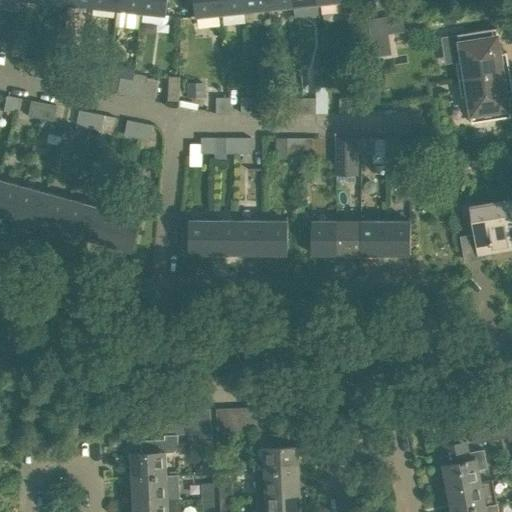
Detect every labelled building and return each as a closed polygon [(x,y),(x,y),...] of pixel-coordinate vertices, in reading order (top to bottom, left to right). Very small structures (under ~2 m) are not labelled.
[(116,0),(92,0),(92,7),(116,10),(116,0)] [(116,0),(116,10),(139,13),(140,0),(116,0)] [(140,0),(139,13),(164,15),(165,0),(140,0)] [(221,14),(219,0),(194,0),(196,17),(221,14)] [(243,0),(219,0),(221,14),(244,12),(243,0)] [(268,9),(267,0),(243,0),(244,12),(268,9)] [(291,0),(267,0),(268,9),(292,7),(291,0)] [(376,11),(375,2),(366,3),(368,12),(376,11)] [(0,13),(0,28),(8,30),(10,15),(0,13)] [(368,20),(370,36),(388,34),(403,31),(401,15),(368,20)] [(448,28),(435,30),(439,54),(453,51),(448,28)] [(458,80),(510,72),(508,58),(502,59),(497,28),(457,35),(462,66),(456,67),(458,80)] [(34,76),(37,61),(25,59),(22,74),(34,76)] [(46,79),(49,63),(37,61),(34,76),(46,79)] [(82,86),(85,71),(73,68),(70,84),(82,86)] [(94,89),(97,73),(85,71),(82,86),(94,89)] [(511,84),(510,72),(458,80),(461,93),(466,92),(472,123),(511,117),(506,86),(511,85),(511,84)] [(130,96),(133,80),(121,78),(118,93),(130,96)] [(145,83),(133,80),(130,96),(142,98),(145,83)] [(205,83),(188,82),(188,97),(204,97),(205,83)] [(17,114),(20,98),(8,96),(5,111),(17,114)] [(229,114),(229,98),(217,98),(217,114),(229,114)] [(254,114),(254,98),(242,98),(242,114),(254,114)] [(266,114),(266,98),(254,98),(254,114),(266,114)] [(303,114),(303,98),(291,98),(291,114),(303,114)] [(315,114),(315,98),(303,98),(303,114),(315,114)] [(353,114),(353,99),(340,99),(340,114),(353,114)] [(41,119),(44,103),(32,101),(29,116),(41,119)] [(53,121),(56,105),(44,103),(41,119),(53,121)] [(89,128),(92,113),(80,110),(77,126),(89,128)] [(101,131),(104,115),(92,113),(89,128),(101,131)] [(137,138),(140,122),(128,120),(125,136),(137,138)] [(48,132),(49,132),(61,135),(62,136),(64,126),(50,122),(48,132)] [(149,141),(152,125),(140,122),(137,138),(149,141)] [(214,154),(214,138),(202,138),(202,153),(214,154)] [(239,154),(239,138),(227,138),(226,154),(239,154)] [(251,154),(251,138),(239,138),(239,154),(251,154)] [(300,154),(300,138),(288,138),(288,154),(300,154)] [(312,154),(312,138),(300,138),(300,154),(312,154)] [(356,174),(356,154),(357,154),(357,138),(336,138),(336,174),(356,174)] [(373,154),(374,139),(357,138),(357,154),(373,154)] [(398,155),(398,139),(386,139),(386,155),(398,155)] [(22,187),(0,180),(0,214),(13,218),(22,187)] [(22,187),(13,218),(37,225),(45,193),(22,187)] [(45,193),(37,225),(60,231),(69,200),(45,193)] [(69,200),(60,231),(84,237),(92,206),(69,200)] [(461,238),(464,257),(465,262),(480,259),(479,253),(509,248),(505,226),(511,224),(511,201),(472,208),(476,236),(461,238)] [(92,206),(84,237),(107,244),(116,213),(92,206)] [(140,219),(116,213),(107,244),(131,250),(140,219)] [(214,255),(214,222),(190,222),(190,255),(214,255)] [(238,222),(214,222),(214,255),(238,255),(238,222)] [(262,222),(238,222),(238,255),(262,255),(262,222)] [(286,223),(262,222),(262,255),(286,255),(286,223)] [(337,255),(337,223),(312,223),(313,255),(337,255)] [(361,255),(361,223),(337,223),(337,255),(361,255)] [(385,255),(385,223),(361,223),(361,255),(385,255)] [(385,223),(385,255),(410,255),(409,223),(385,223)] [(278,429),(277,405),(265,406),(266,430),(278,429)] [(253,406),(241,407),(242,432),(254,431),(253,406)] [(266,430),(265,406),(253,406),(254,431),(266,430)] [(241,407),(229,408),(230,433),(242,432),(241,407)] [(230,433),(229,408),(216,408),(218,434),(230,433)] [(210,409),(198,410),(199,434),(199,438),(211,438),(210,409)] [(187,435),(186,410),(174,411),(175,435),(178,435),(187,435)] [(199,434),(198,410),(186,410),(187,435),(194,435),(199,434)] [(163,436),(162,411),(150,412),(151,437),(163,436)] [(174,411),(162,411),(163,436),(165,436),(175,435),(174,411)] [(511,412),(503,414),(508,437),(509,442),(511,441),(511,412)] [(503,414),(492,416),(496,439),(508,437),(503,414)] [(492,416),(480,418),(484,441),(496,439),(492,416)] [(484,441),(480,418),(468,420),(472,443),(484,441)] [(230,433),(218,434),(218,446),(231,445),(230,433)] [(263,448),(264,462),(253,462),(253,472),(264,471),(299,470),(298,445),(288,445),(287,433),(258,434),(259,448),(263,448)] [(165,439),(142,440),(143,452),(131,452),(133,477),(166,475),(165,452),(174,452),(178,447),(178,435),(175,435),(165,436),(165,439)] [(447,488),(481,482),(479,470),(487,468),(483,449),(468,452),(467,447),(461,448),(460,443),(442,446),(443,447),(446,464),(442,465),(447,488)] [(299,470),(264,471),(253,472),(254,484),(259,495),(265,495),(300,494),(299,470)] [(178,475),(166,475),(133,477),(134,501),(167,500),(167,499),(167,487),(178,486),(178,475)] [(481,482),(447,488),(451,511),(452,511),(497,503),(492,480),(481,482)] [(232,497),(231,482),(219,482),(219,498),(232,497)] [(213,483),(201,483),(202,499),(214,498),(213,483)] [(300,511),(300,494),(265,495),(265,511),(300,511)] [(232,511),(232,497),(219,498),(219,511),(232,511)] [(214,511),(214,498),(202,499),(202,511),(214,511)] [(167,500),(134,501),(134,511),(178,511),(180,511),(179,499),(167,499),(167,500)] [(498,511),(497,503),(452,511),(498,511)]
